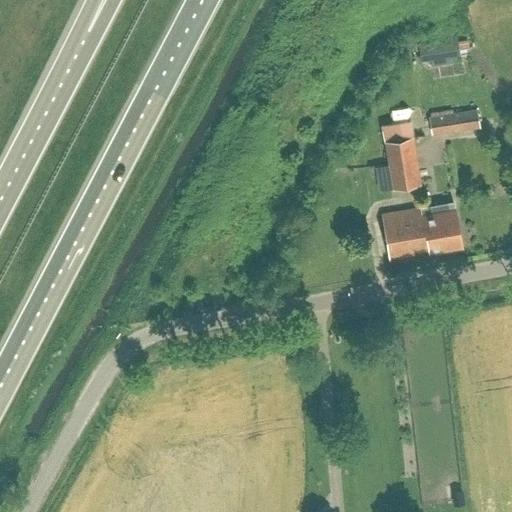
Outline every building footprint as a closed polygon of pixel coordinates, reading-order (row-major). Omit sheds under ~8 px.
[(457,35),(418,42),(421,61),(460,55),(460,52),(469,51),(467,39),(458,40),(457,35)] [(427,115),(430,134),(479,126),(476,108),(427,115)] [(389,164),(416,160),(410,119),(382,123),(389,164)] [(392,188),(420,183),(416,160),(389,164),(392,188)] [(455,206),(422,213),(428,248),(429,251),(462,246),(455,206)] [(422,213),(421,207),(382,213),(389,258),(421,253),(421,249),(428,248),(422,213)]
